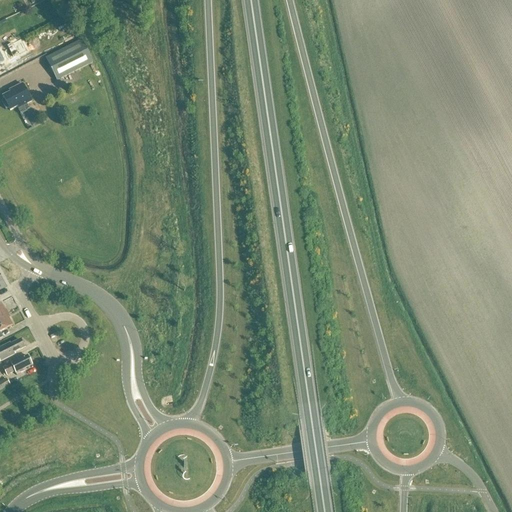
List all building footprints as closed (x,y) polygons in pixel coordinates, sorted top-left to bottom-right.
[(56,82),(93,64),(82,42),(45,60),(56,82)] [(4,101),(1,102),(6,111),(9,110),(10,112),(17,109),(20,116),(29,111),(27,106),(31,103),(22,86),(15,89),(16,91),(3,98),(4,101)] [(0,340),(3,339),(0,333),(12,327),(7,316),(0,319),(0,340)] [(24,349),(20,341),(11,346),(10,345),(0,350),(0,363),(0,364),(12,357),(11,356),(24,349)] [(24,371),(32,366),(27,357),(19,362),(18,361),(10,365),(11,366),(3,370),(7,377),(15,373),(16,377),(25,373),(24,371)] [(0,383),(0,392),(10,386),(7,380),(0,383)]
